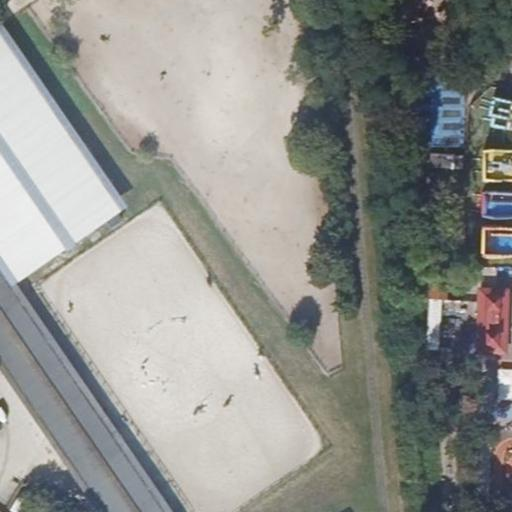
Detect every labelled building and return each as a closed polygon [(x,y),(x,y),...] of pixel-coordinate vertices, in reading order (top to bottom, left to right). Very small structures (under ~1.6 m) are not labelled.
[(0,267),(13,287),(129,208),(0,19),(0,267)] [(237,137),(255,138),(271,132),(284,121),(291,105),(293,88),(287,72),(275,59),(260,51),(242,50),(226,56),(213,67),(206,83),(205,100),(210,116),(222,129),(237,137)] [(173,511),(17,284),(13,287),(0,267),(0,275),(163,511),(173,511)] [(163,511),(0,275),(0,347),(109,511),(163,511)] [(509,288),(477,288),(476,354),(508,354),(509,288)] [(109,511),(0,347),(0,363),(99,511),(109,511)] [(511,418),(511,359),(496,358),(493,418),(511,418)]
